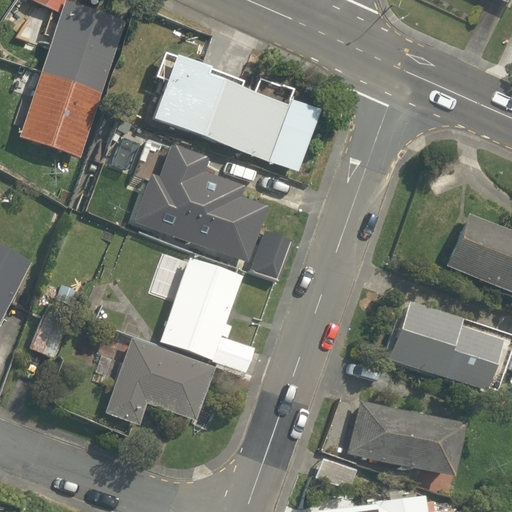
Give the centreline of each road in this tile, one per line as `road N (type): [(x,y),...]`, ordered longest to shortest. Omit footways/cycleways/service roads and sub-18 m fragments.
road 1 (residential): [(401,69),(246,511)]
road 2 (residential): [(190,511),(0,437)]
road 3 (tertiary): [(511,118),(401,69)]
